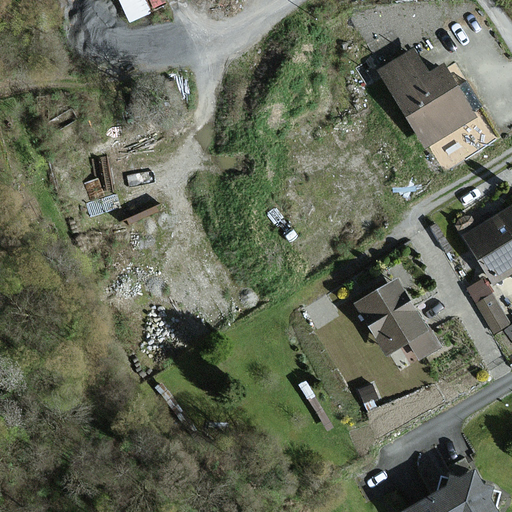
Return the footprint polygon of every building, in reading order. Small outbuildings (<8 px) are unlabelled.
[(148,0),(119,0),(130,23),(154,12),(148,0)] [(413,52),(381,71),(426,145),(475,116),(444,66),(427,76),(413,52)] [(511,208),(467,235),(493,278),(511,267),(511,208)] [(358,303),(387,351),(409,338),(420,356),(438,345),(426,328),(397,280),(358,303)] [(509,324),(493,295),(479,303),(495,332),(509,324)] [(377,398),(372,385),(360,390),(368,409),(376,406),(373,400),(377,398)] [(496,511),(474,473),(405,511),(404,511),(496,511)]
